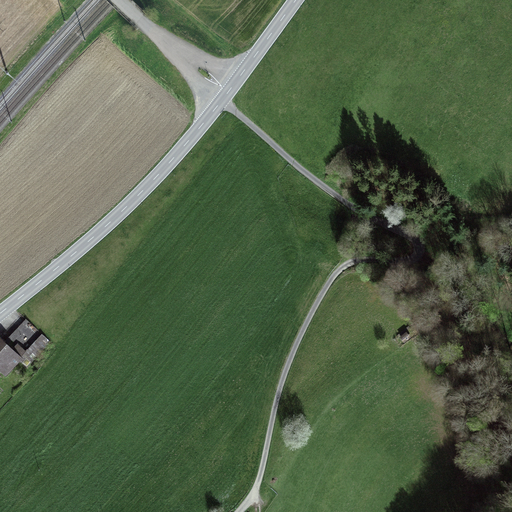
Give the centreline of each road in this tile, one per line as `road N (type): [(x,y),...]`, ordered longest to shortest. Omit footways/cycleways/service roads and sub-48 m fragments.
road 1 (track): [(362,211),(417,238),(423,251),(352,261),(327,284),(290,356),(254,497),(241,511)]
road 2 (secondary): [(222,99),(159,173),(0,315)]
road 3 (track): [(362,211),(222,99)]
road 4 (unclassified): [(222,99),(119,0)]
road 5 (secondary): [(295,0),(222,99)]
